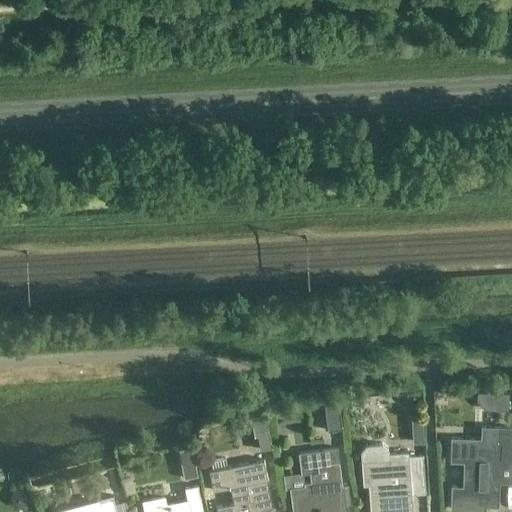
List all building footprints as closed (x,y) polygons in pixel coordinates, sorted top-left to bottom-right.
[(321,429),(332,429),(332,408),(321,408),(321,429)] [(464,461),(463,486),(452,486),(451,509),(485,510),(485,506),(498,506),(499,459),(511,459),(511,427),(482,427),(481,438),(451,438),(451,461),(464,461)] [(361,459),(363,486),(368,485),(370,511),(413,511),(412,494),(426,493),(423,454),(409,455),(409,452),(388,453),(388,449),(382,443),(367,445),(361,451),(362,459),(361,459)] [(312,482),(305,483),(305,486),(291,488),(293,511),(346,511),(345,503),(350,503),(348,486),(343,486),(338,448),(299,453),(302,472),(310,471),(312,482)] [(213,469),(209,470),(213,491),(230,487),(233,503),(216,506),(217,511),(271,511),(265,480),(268,479),(264,459),(227,467),(225,459),(211,461),(213,469)] [(203,511),(198,485),(185,488),(187,501),(165,505),(164,497),(144,501),(146,511),(203,511)] [(57,511),(117,511),(113,495),(75,506),(57,511)]
